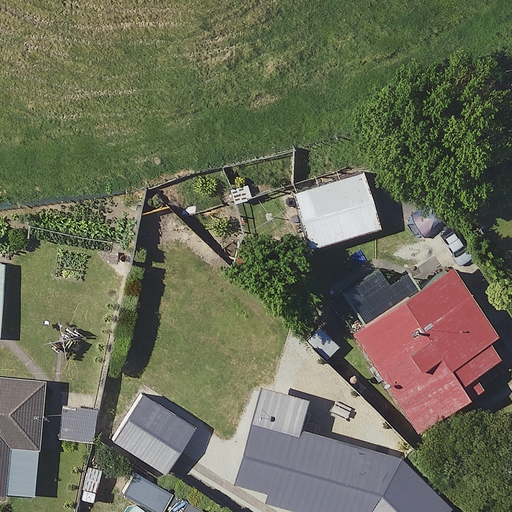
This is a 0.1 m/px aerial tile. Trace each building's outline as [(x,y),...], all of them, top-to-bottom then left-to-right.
[(369,224),(353,162),(283,180),(299,241),(369,224)] [(385,296),(364,263),(332,283),(353,317),(344,322),(407,420),(468,381),(460,369),(493,348),(438,262),(385,296)] [(34,376),(0,374),(0,448),(0,442),(30,443),(34,376)] [(296,392),(254,382),(227,471),(258,480),(255,493),(316,511),(438,511),(450,503),(398,450),(289,425),(296,392)] [(188,419),(136,387),(105,437),(158,469),(188,419)] [(91,396),(55,390),(47,434),(84,440),(91,396)] [(199,511),(173,496),(163,511),(199,511)]
